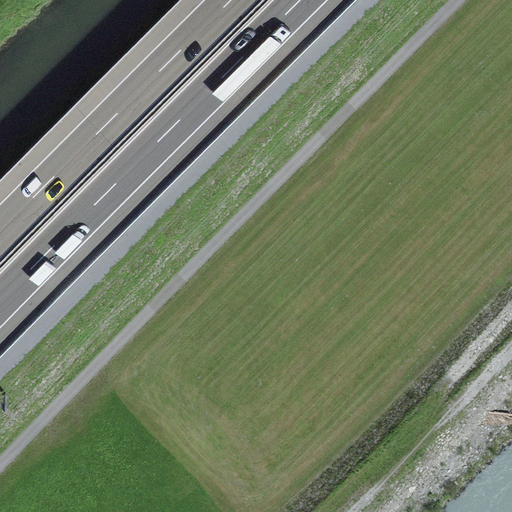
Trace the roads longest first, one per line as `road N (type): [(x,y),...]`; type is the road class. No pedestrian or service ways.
road 1 (track): [(464,0),(0,467)]
road 2 (track): [(374,0),(0,376)]
road 3 (motorway): [(0,303),(304,0)]
road 4 (motorway): [(235,0),(0,235)]
